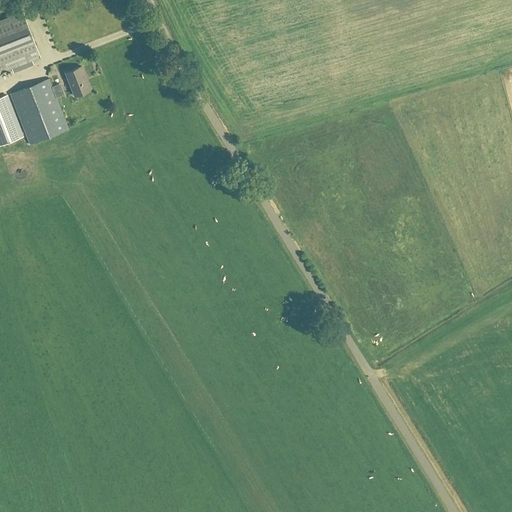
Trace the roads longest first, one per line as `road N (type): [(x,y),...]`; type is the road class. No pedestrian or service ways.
road 1 (unclassified): [(454,511),(146,0)]
road 2 (unknown): [(213,118),(511,31)]
